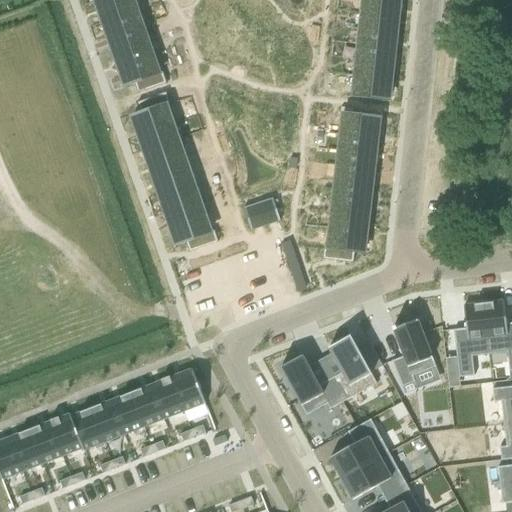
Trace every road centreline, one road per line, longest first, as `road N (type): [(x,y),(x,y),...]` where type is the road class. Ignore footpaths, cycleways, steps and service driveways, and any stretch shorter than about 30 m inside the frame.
road 1 (residential): [(427,0),(400,276)]
road 2 (residential): [(226,346),(400,276)]
road 3 (residential): [(226,346),(315,511)]
